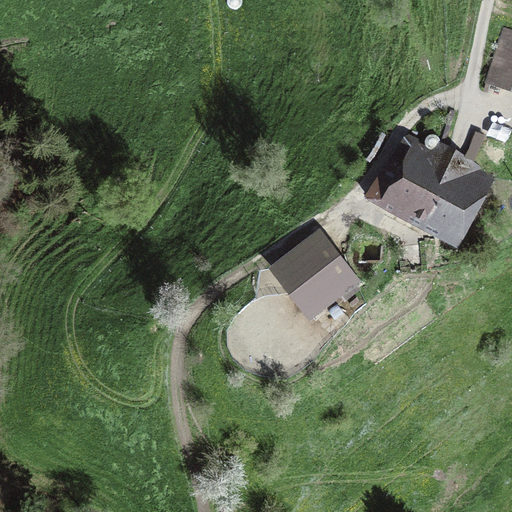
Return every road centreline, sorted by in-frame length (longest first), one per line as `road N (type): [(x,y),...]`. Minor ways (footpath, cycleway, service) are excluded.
road 1 (track): [(184,325),(162,338),(154,394),(123,400),(80,364),(71,307),(168,190),(206,126),(217,89),(213,0)]
road 2 (track): [(203,511),(177,400),(184,325),(222,284),(342,208)]
